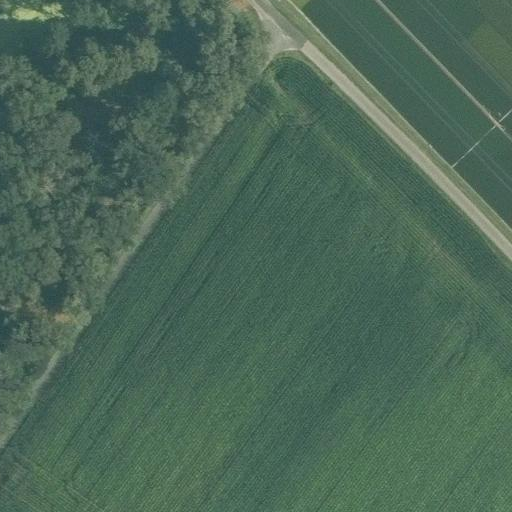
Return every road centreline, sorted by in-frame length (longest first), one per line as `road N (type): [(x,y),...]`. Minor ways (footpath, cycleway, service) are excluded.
road 1 (unclassified): [(255,0),(281,26),(0,439)]
road 2 (track): [(281,26),(511,254)]
